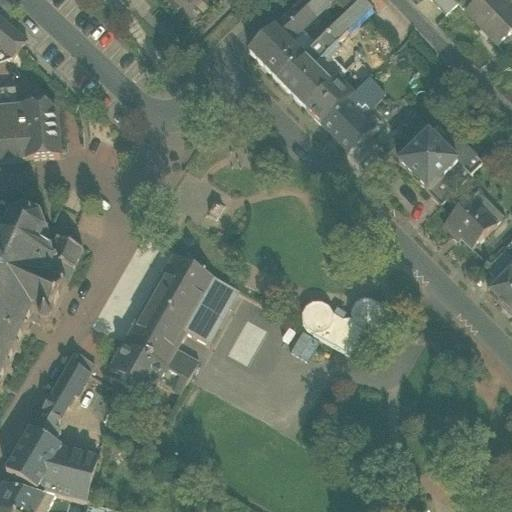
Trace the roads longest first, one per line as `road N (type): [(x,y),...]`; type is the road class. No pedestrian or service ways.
road 1 (residential): [(224,69),(511,360)]
road 2 (residential): [(0,448),(159,176),(164,126)]
road 3 (residential): [(23,0),(164,126)]
road 4 (residential): [(394,0),(511,123)]
